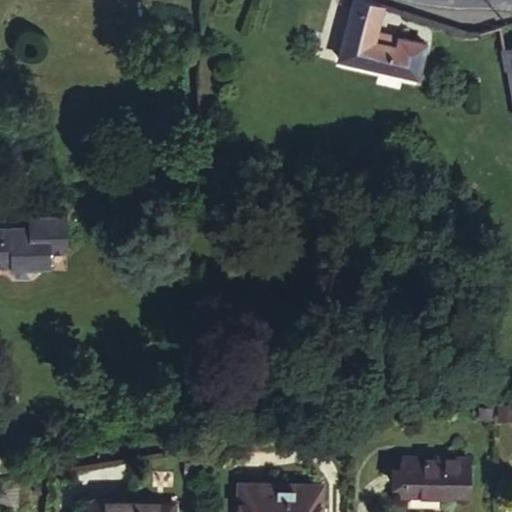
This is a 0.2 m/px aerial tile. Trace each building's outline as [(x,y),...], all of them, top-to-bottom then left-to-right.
[(380,3),(369,0),(349,0),(332,58),(411,79),(420,44),(391,37),(390,38),(370,33),(380,3)] [(502,47),(499,25),(498,24),(494,25),(501,69),(506,69),(502,47)] [(506,69),(511,107),(511,45),(502,47),(506,69)] [(0,223),(0,264),(2,264),(16,276),(30,276),(40,266),(49,266),(49,249),(67,249),(67,212),(27,211),(27,223),(27,228),(11,228),(8,223),(0,223)] [(464,455),(399,455),(398,494),(464,494),(464,455)] [(320,507),(320,485),(237,484),(236,511),(316,511),(316,506),(320,507)]
